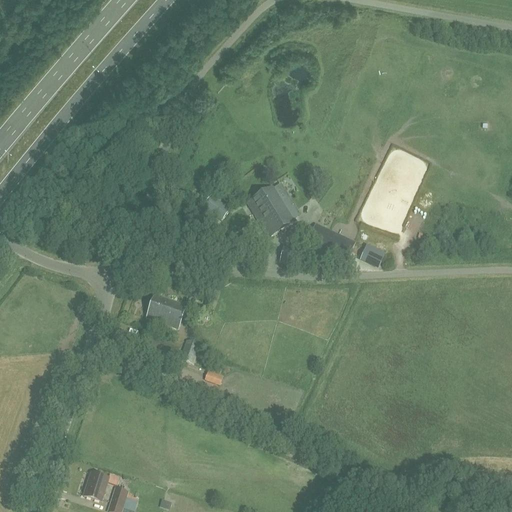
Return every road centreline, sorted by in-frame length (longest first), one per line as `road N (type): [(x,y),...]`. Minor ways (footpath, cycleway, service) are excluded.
road 1 (unclassified): [(511,270),(115,276)]
road 2 (track): [(24,252),(238,0)]
road 3 (unclassified): [(115,276),(193,87),(275,0)]
road 4 (trunk): [(0,194),(167,0)]
road 5 (unclassified): [(33,511),(115,276)]
road 6 (trunk): [(124,0),(0,144)]
road 7 (unclassified): [(341,0),(511,28)]
road 8 (unclassified): [(115,276),(40,261),(0,236)]
